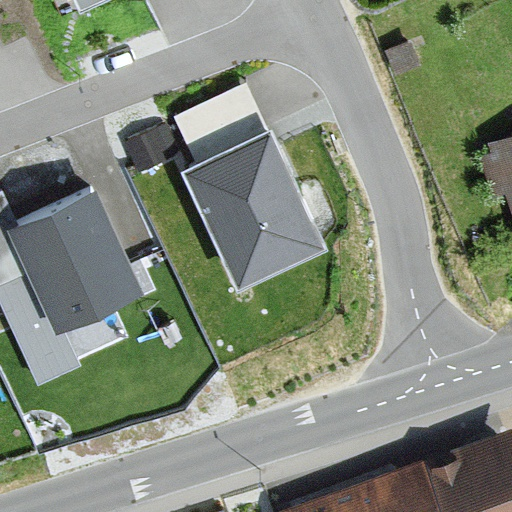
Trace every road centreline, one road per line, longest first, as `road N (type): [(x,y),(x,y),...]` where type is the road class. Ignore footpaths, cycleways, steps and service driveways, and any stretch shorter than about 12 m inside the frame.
road 1 (tertiary): [(21,511),(438,386)]
road 2 (residential): [(438,386),(377,158),(307,0)]
